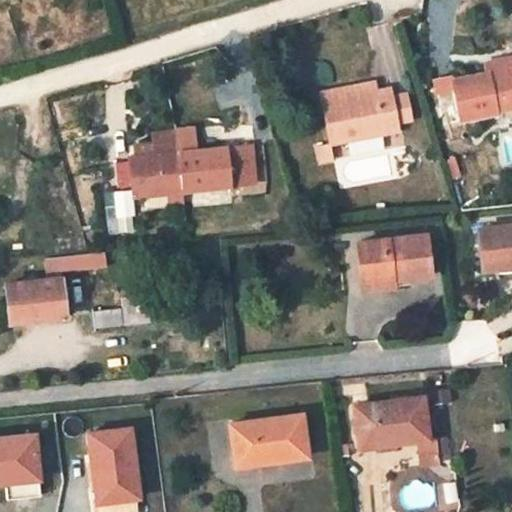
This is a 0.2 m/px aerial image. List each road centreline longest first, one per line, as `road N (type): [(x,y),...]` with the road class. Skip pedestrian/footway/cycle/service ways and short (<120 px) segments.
road 1 (residential): [(489,349),(0,399)]
road 2 (residential): [(330,0),(0,96)]
